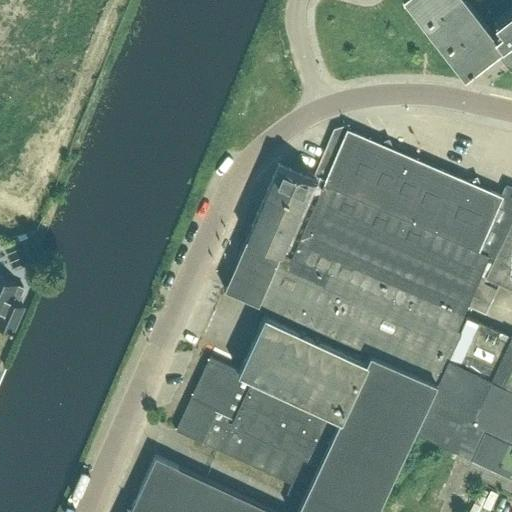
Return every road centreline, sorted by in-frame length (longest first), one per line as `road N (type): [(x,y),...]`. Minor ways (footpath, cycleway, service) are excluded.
road 1 (unclassified): [(89,511),(236,174),(274,137),(323,107)]
road 2 (residential): [(511,111),(431,93),(323,107)]
